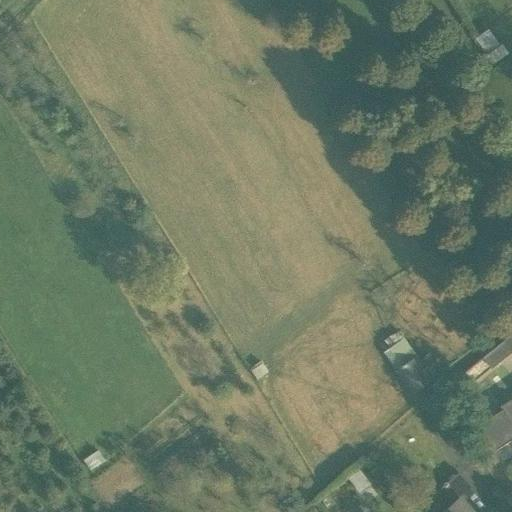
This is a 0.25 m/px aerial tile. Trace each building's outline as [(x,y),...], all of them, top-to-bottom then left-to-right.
[(492,29),(478,34),(488,61),(502,55),(492,29)] [(417,355),(415,352),(405,338),(383,353),(410,393),(433,379),(430,375),(417,355)] [(489,367),(509,352),(501,343),(482,358),(489,367)] [(511,398),(500,407),(502,410),(477,426),(494,451),(511,439),(511,398)] [(439,426),(448,439),(459,432),(450,419),(439,426)] [(358,492),(370,483),(360,468),(348,477),(358,492)] [(471,511),(461,500),(473,490),(459,473),(439,488),(452,505),(443,511),(471,511)]
